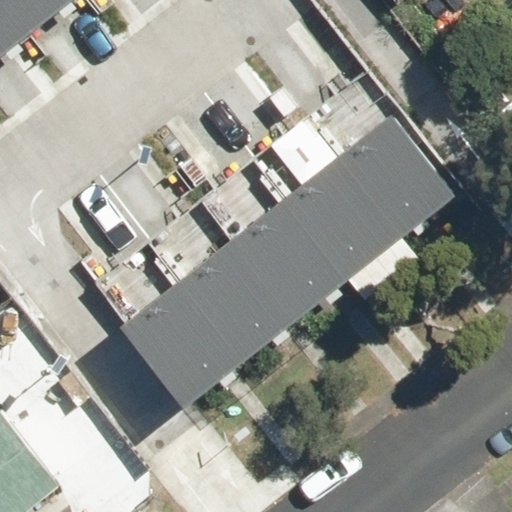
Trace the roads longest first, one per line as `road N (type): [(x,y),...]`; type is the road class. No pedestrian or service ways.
road 1 (residential): [(0,192),(237,511)]
road 2 (residential): [(208,5),(0,168)]
road 3 (residential): [(511,392),(359,511)]
